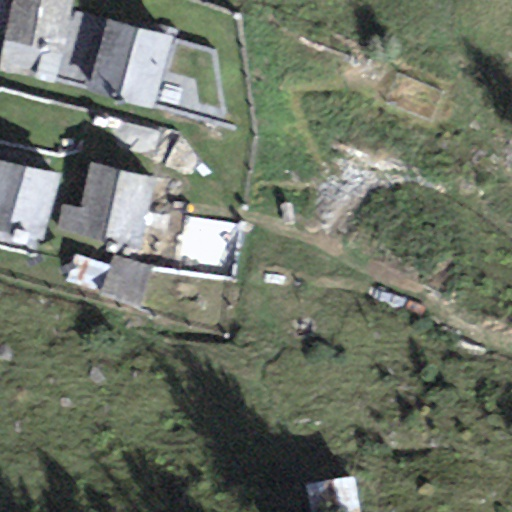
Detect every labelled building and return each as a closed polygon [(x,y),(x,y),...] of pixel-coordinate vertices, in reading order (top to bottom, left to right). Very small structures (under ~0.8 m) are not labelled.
[(71,0),(11,0),(0,53),(0,72),(54,84),(71,0)] [(171,32),(106,15),(86,90),(151,108),(171,32)] [(442,94),(396,77),(385,107),(430,124),(442,94)] [(58,173),(0,156),(0,221),(41,233),(58,173)] [(156,178),(91,161),(71,236),(135,253),(156,178)] [(358,511),(353,479),(305,486),(309,511),(358,511)]
